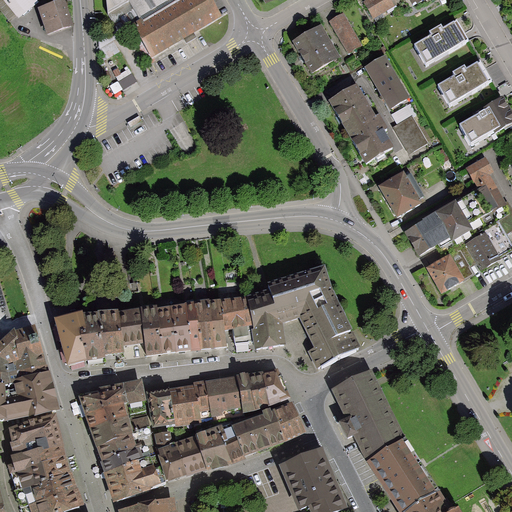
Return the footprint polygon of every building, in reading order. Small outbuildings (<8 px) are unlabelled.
[(2,0),(15,13),(27,0),(2,0)] [(64,0),(38,8),(46,34),(73,25),(64,0)] [(107,0),(148,72),(220,31),(202,0),(107,0)] [(390,0),(366,0),(362,2),(372,20),(395,8),(390,0)] [(341,14),(328,21),(346,53),(359,46),(341,14)] [(464,42),(453,22),(441,29),(440,26),(428,32),(429,36),(413,46),(424,65),(464,42)] [(316,27),(291,41),(310,74),(334,61),(316,27)] [(382,62),(364,72),(388,111),(405,100),(382,62)] [(487,82),(476,62),(464,69),(463,66),(451,72),(453,76),(436,86),(447,105),(487,82)] [(117,75),(125,88),(139,79),(131,66),(117,75)] [(353,89),(327,105),(365,166),(391,150),(353,89)] [(511,121),(502,105),(461,129),(471,147),(511,122),(511,121)] [(142,121),(139,116),(127,122),(131,128),(142,121)] [(486,157),(466,168),(474,183),(476,183),(490,175),(494,172),(486,157)] [(399,175),(378,188),(397,220),(418,207),(399,175)] [(507,205),(490,175),(476,183),(479,188),(492,211),(493,213),(507,205)] [(457,201),(470,224),(492,211),(479,188),(457,201)] [(435,211),(452,240),(473,228),(470,224),(457,201),(456,199),(435,211)] [(423,219),(424,221),(437,245),(438,244),(440,247),(452,240),(435,211),(423,219)] [(424,221),(404,232),(418,256),(437,245),(424,221)] [(481,234),(463,245),(479,272),(498,261),(481,234)] [(124,249),(102,253),(104,263),(105,272),(127,268),(124,249)] [(445,257),(424,269),(440,295),(460,283),(445,257)] [(262,291),(247,296),(252,325),(254,341),(255,349),(283,345),(280,323),(299,318),(314,347),(308,351),(317,370),(361,350),(324,265),(267,283),(269,288),(262,291)] [(247,296),(221,299),(225,330),(233,329),(235,344),(254,341),(252,325),(247,296)] [(221,299),(210,300),(215,348),(227,346),(225,330),(221,299)] [(210,300),(195,302),(201,349),(215,348),(210,300)] [(195,302),(185,303),(192,350),(201,349),(195,302)] [(170,306),(177,352),(192,350),(185,303),(170,306)] [(157,305),(139,308),(145,343),(147,355),(163,354),(157,307),(157,305)] [(170,306),(157,307),(163,354),(177,352),(170,306)] [(145,343),(139,308),(118,309),(123,346),(145,343)] [(118,309),(98,310),(104,358),(125,356),(123,346),(118,309)] [(80,330),(87,360),(104,358),(98,310),(83,311),(86,328),(80,330)] [(59,316),(54,317),(67,365),(87,360),(80,330),(86,328),(83,311),(59,316)] [(43,370),(32,331),(8,336),(13,368),(14,377),(43,370)] [(0,370),(13,368),(8,336),(0,342),(0,370)] [(13,368),(0,370),(0,379),(14,377),(13,368)] [(0,379),(0,401),(4,419),(5,421),(54,412),(43,370),(14,377),(0,379)] [(353,432),(366,459),(404,436),(380,390),(371,373),(333,392),(346,417),(339,421),(347,435),(353,432)] [(260,374),(244,378),(251,407),(254,410),(257,409),(270,404),(261,378),(260,374)] [(281,374),(261,378),(270,404),(274,403),(291,397),(281,374)] [(230,375),(218,378),(225,409),(226,415),(239,412),(238,409),(231,378),(230,375)] [(244,375),(231,378),(238,409),(251,407),(244,378),(244,375)] [(218,378),(190,384),(196,413),(198,415),(225,409),(218,378)] [(177,381),(178,386),(185,414),(196,413),(190,384),(189,379),(177,381)] [(69,391),(78,415),(113,404),(114,407),(132,401),(129,382),(69,391)] [(178,386),(157,390),(163,422),(186,418),(185,414),(178,386)] [(157,390),(143,392),(150,428),(164,425),(163,422),(157,390)] [(294,402),(276,410),(284,430),(288,440),(306,433),(294,402)] [(274,403),(270,404),(257,409),(259,415),(267,438),(284,430),(276,410),(274,403)] [(78,415),(84,436),(118,423),(114,407),(113,404),(78,415)] [(57,415),(9,427),(14,453),(38,449),(65,445),(57,415)] [(226,455),(267,438),(259,415),(218,432),(220,436),(226,455)] [(84,436),(90,455),(126,442),(120,422),(118,423),(84,436)] [(226,455),(220,436),(211,439),(208,430),(183,438),(187,450),(193,466),(195,472),(228,459),(226,455)] [(404,436),(366,459),(399,511),(401,511),(439,490),(430,476),(404,436)] [(90,455),(96,472),(131,459),(139,455),(133,439),(126,442),(90,455)] [(154,480),(193,466),(187,450),(170,457),(165,444),(144,451),(154,480)] [(65,445),(38,449),(42,461),(66,455),(65,445)] [(324,447),(279,464),(297,510),(308,505),(311,511),(329,511),(347,505),(324,447)] [(38,449),(14,453),(5,455),(9,469),(42,461),(38,449)] [(42,461),(9,469),(13,486),(72,471),(70,470),(68,462),(66,455),(42,461)] [(105,499),(146,484),(140,466),(134,469),(131,459),(96,472),(105,499)] [(72,471),(13,486),(21,511),(58,511),(85,504),(72,471)] [(463,511),(439,490),(401,511),(463,511)] [(176,511),(172,497),(119,510),(120,511),(176,511)]
